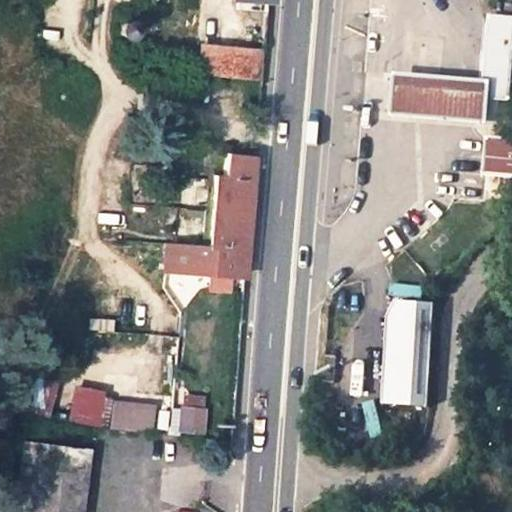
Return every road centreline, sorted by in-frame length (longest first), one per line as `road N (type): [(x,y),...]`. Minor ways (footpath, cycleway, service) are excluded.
road 1 (primary): [(285,511),(328,0)]
road 2 (primary): [(298,0),(257,511)]
